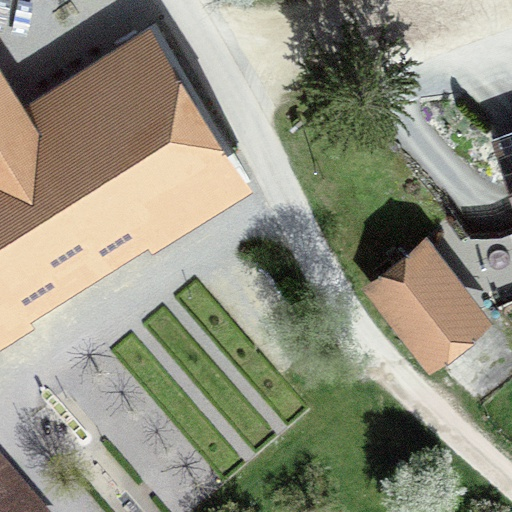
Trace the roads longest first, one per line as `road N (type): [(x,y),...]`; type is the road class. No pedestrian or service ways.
road 1 (residential): [(177,0),(356,326),(388,371),(511,483)]
road 2 (unknown): [(223,82),(295,48),(499,0)]
